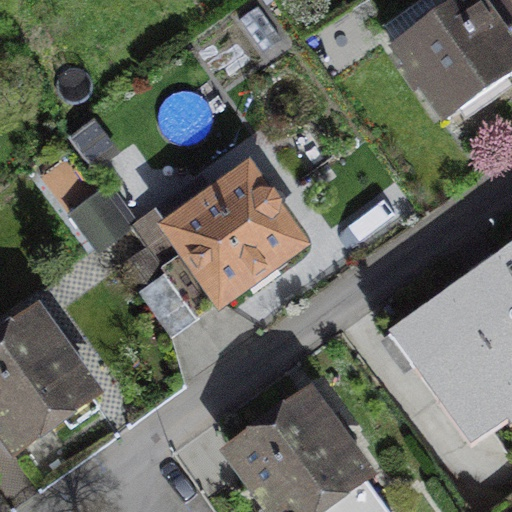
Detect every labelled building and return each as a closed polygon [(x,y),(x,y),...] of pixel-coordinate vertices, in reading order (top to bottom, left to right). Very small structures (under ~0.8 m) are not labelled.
[(511,120),(511,19),(499,0),(490,0),(407,55),(466,150),(511,120)] [(339,255),(279,171),(185,237),(203,262),(149,300),(192,359),(216,342),(339,255)] [(139,233),(114,201),(78,229),(103,261),(139,233)] [(511,448),(511,277),(414,350),(497,460),(511,448)] [(114,399),(57,324),(0,367),(0,409),(36,457),(114,399)] [(381,511),(407,493),(338,398),(242,467),(275,511),(381,511)]
